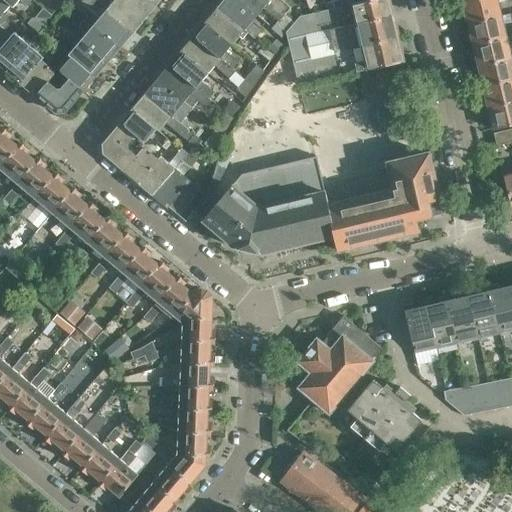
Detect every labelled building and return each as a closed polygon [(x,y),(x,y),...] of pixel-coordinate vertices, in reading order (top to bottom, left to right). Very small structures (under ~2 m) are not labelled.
[(4,0),(0,0),(0,17),(1,21),(8,20),(7,14),(4,11),(10,4),(6,1),(4,0)] [(50,0),(43,9),(49,14),(62,0),(61,0),(50,0)] [(99,17),(93,25),(119,47),(131,32),(105,10),(93,0),(80,0),(80,2),(99,17)] [(93,0),(105,10),(131,32),(143,18),(120,0),(113,0),(111,3),(106,0),(93,0)] [(120,0),(143,18),(155,4),(152,1),(150,0),(120,0)] [(237,0),(225,0),(219,8),(244,30),(247,33),(252,37),(258,30),(250,23),(256,15),(239,1),(237,0)] [(267,0),(237,0),(239,1),(256,15),(262,8),(278,21),(284,14),(268,1),(267,0)] [(267,0),(268,1),(284,14),(290,7),(281,0),(267,0)] [(329,9),(340,6),(347,4),(346,0),(331,0),(327,1),(329,9)] [(340,6),(345,27),(354,25),(393,15),(389,0),(368,0),(367,0),(347,4),(340,6)] [(474,0),(471,1),(463,3),(465,11),(463,14),(465,21),(468,23),(468,24),(502,16),(502,15),(498,2),(503,1),(506,0),(474,0)] [(287,40),(333,30),(345,27),(340,6),(329,9),(309,14),(304,15),(299,16),(294,22),(286,32),(287,40)] [(32,19),(47,18),(49,14),(43,9),(42,8),(32,19)] [(219,8),(206,23),(232,44),(238,37),(242,40),(247,33),(244,30),(219,8)] [(510,21),(511,20),(511,13),(508,14),(502,15),(502,16),(468,24),(470,32),(468,35),(470,42),(473,44),(473,45),(507,37),(507,36),(504,23),(510,22),(510,21)] [(286,32),(294,22),(284,14),(278,21),(276,24),(286,32)] [(393,15),(354,25),(345,27),(347,35),(356,33),(360,48),(399,39),(393,15)] [(32,19),(27,24),(38,34),(44,27),(47,24),(47,18),(32,19)] [(0,49),(12,36),(4,29),(8,26),(8,20),(1,21),(1,24),(0,23),(0,49)] [(66,26),(81,39),(107,61),(119,47),(93,25),(85,33),(77,25),(71,20),(70,21),(66,26)] [(206,23),(194,37),(231,68),(236,62),(225,52),(232,44),(206,23)] [(68,54),(70,57),(94,76),(107,61),(81,39),(66,26),(60,32),(60,33),(65,38),(75,46),(68,54)] [(38,34),(36,36),(43,42),(51,33),(44,27),(38,34)] [(293,63),(338,53),(333,30),(287,40),(293,63)] [(12,36),(0,49),(0,64),(7,71),(32,41),(25,36),(22,40),(14,33),(12,36)] [(507,37),(473,45),(475,53),(473,57),(475,63),(478,65),(478,66),(511,58),(508,44),(511,42),(511,35),(507,36),(507,37)] [(194,37),(182,52),(207,74),(214,65),(217,68),(229,79),(235,71),(231,68),(194,37)] [(32,41),(7,71),(21,83),(41,59),(48,51),(34,39),(32,41)] [(267,49),(275,55),(283,44),(276,39),(267,49)] [(399,39),(360,48),(363,61),(354,63),(356,72),(365,69),(404,61),(399,39)] [(257,51),(269,62),(274,56),(262,46),(257,51)] [(182,52),(170,66),(196,87),(205,96),(211,101),(216,95),(210,90),(211,89),(201,81),(207,74),(182,52)] [(343,75),(338,53),(293,63),(298,85),(343,75)] [(60,73),(67,79),(81,91),(94,76),(70,57),(59,68),(60,73)] [(511,58),(478,66),(480,74),(478,78),(480,84),(483,85),(483,87),(511,79),(511,57),(511,58)] [(41,59),(21,83),(36,96),(48,82),(53,74),(53,70),(41,59)] [(244,79),(253,87),(264,71),(256,64),(244,79)] [(196,87),(170,66),(158,81),(183,102),(192,109),(198,101),(199,102),(200,101),(206,106),(211,101),(205,96),(196,87)] [(48,82),(36,96),(56,113),(64,112),(81,91),(67,79),(60,88),(56,88),(48,82)] [(244,79),(235,89),(245,98),(253,87),(244,79)] [(511,79),(483,87),(485,95),(483,98),(484,105),(488,107),(488,108),(511,102),(511,79)] [(158,81),(146,95),(171,116),(187,129),(191,124),(184,118),(192,109),(183,102),(158,81)] [(146,95),(133,110),(156,130),(159,132),(166,123),(182,137),(188,130),(171,116),(146,95)] [(233,98),(225,111),(227,113),(232,117),(241,105),(233,98)] [(511,102),(488,108),(490,116),(488,119),(489,126),(493,128),(493,129),(511,124),(511,102)] [(156,130),(133,110),(121,124),(142,142),(145,142),(156,130)] [(215,129),(223,135),(226,127),(230,121),(223,115),(215,129)] [(134,136),(121,124),(104,145),(104,153),(124,170),(142,147),(142,142),(134,136)] [(0,128),(0,164),(15,147),(5,138),(8,134),(8,135),(9,134),(4,130),(4,129),(3,129),(1,127),(0,128)] [(203,144),(213,153),(223,135),(215,129),(203,144)] [(511,129),(494,133),(497,145),(510,142),(510,143),(511,143),(511,142),(511,129)] [(188,130),(182,137),(189,144),(196,136),(188,130)] [(189,144),(193,147),(197,143),(198,142),(200,140),(196,136),(189,144)] [(15,147),(0,164),(0,169),(15,182),(33,161),(22,152),(25,149),(26,149),(22,145),(23,144),(22,144),(21,144),(19,142),(15,147)] [(193,147),(182,161),(189,167),(206,148),(198,142),(197,143),(193,147)] [(142,147),(124,170),(138,182),(158,158),(146,148),(142,148),(142,147)] [(158,158),(138,182),(153,194),(175,168),(182,161),(187,154),(181,148),(169,163),(160,156),(158,158)] [(326,205),(334,237),(337,250),(418,231),(416,218),(429,215),(426,203),(439,200),(428,154),(388,163),(394,189),(368,195),(364,193),(363,194),(358,195),(357,195),(354,199),(328,205),(326,205)] [(241,174),(233,184),(261,208),(325,193),(316,156),(241,174)] [(36,157),(33,161),(15,182),(32,197),(51,176),(40,167),(43,164),(44,164),(44,163),(39,160),(40,159),(39,158),(39,159),(36,157)] [(175,168),(153,194),(168,207),(185,187),(190,181),(183,175),(189,167),(182,161),(175,168)] [(54,172),(51,176),(32,197),(33,198),(20,213),(38,228),(51,213),(50,212),(68,191),(58,182),(60,179),(61,179),(62,178),(57,175),(58,174),(57,173),(56,174),(54,172)] [(206,196),(197,207),(207,215),(202,221),(234,248),(237,249),(257,254),(260,254),(334,237),(326,205),(328,205),(325,193),(261,208),(233,184),(218,202),(212,198),(222,176),(214,173),(213,177),(206,196)] [(179,215),(178,214),(200,189),(190,181),(185,187),(168,207),(179,216),(179,215)] [(17,193),(11,187),(3,197),(10,202),(17,193)] [(68,191),(50,212),(51,213),(38,228),(35,232),(43,239),(52,229),(61,236),(68,227),(86,206),(75,197),(78,194),(79,193),(75,190),(75,189),(74,188),(73,188),(72,187),(68,191)] [(86,206),(68,227),(57,241),(63,246),(74,232),(85,242),(103,221),(93,212),(95,208),(96,209),(97,208),(92,204),(93,204),(92,203),(91,203),(89,202),(86,206)] [(103,221),(85,242),(103,257),(121,235),(110,226),(113,223),(114,223),(110,219),(110,218),(109,218),(107,216),(103,221)] [(121,235),(103,257),(120,271),(138,250),(128,241),(131,238),(132,238),(128,234),(128,233),(127,232),(127,233),(124,231),(121,235)] [(138,286),(156,265),(145,256),(148,252),(149,253),(149,252),(145,249),(146,248),(145,247),(144,248),(142,246),(138,250),(120,271),(109,289),(126,301),(133,292),(138,286)] [(88,252),(82,247),(74,256),(80,261),(88,252)] [(14,257),(5,265),(23,281),(30,272),(14,257)] [(156,265),(138,286),(133,292),(140,299),(145,292),(156,301),(174,280),(163,271),(166,268),(167,268),(167,267),(163,264),(163,263),(162,262),(162,263),(160,261),(156,265)] [(106,267),(99,262),(91,271),(98,276),(106,267)] [(177,276),(174,280),(156,301),(151,306),(143,317),(150,322),(158,312),(163,307),(174,316),(192,295),(181,286),(183,283),(184,283),(185,282),(180,278),(181,278),(180,277),(179,278),(177,276)] [(498,284),(487,286),(499,334),(511,331),(511,296),(510,286),(499,289),(498,284)] [(478,293),(467,296),(478,339),(499,334),(487,286),(477,289),(478,293)] [(39,296),(29,287),(23,295),(33,303),(39,296)] [(192,295),(174,316),(181,323),(189,320),(210,318),(211,302),(211,296),(209,294),(207,292),(204,291),(201,290),(198,290),(194,292),(192,295)] [(132,307),(140,299),(133,292),(126,301),(132,307)] [(456,294),(445,296),(457,344),(478,339),(467,296),(457,298),(456,294)] [(436,303),(425,306),(436,349),(457,344),(445,296),(435,299),(436,303)] [(86,311),(70,298),(60,312),(75,324),(86,311)] [(417,366),(438,361),(436,349),(425,306),(415,308),(414,304),(403,306),(417,366)] [(75,328),(57,313),(53,319),(70,333),(75,328)] [(88,314),(78,325),(93,339),(103,327),(88,314)] [(301,365),(289,380),(299,388),(330,414),(374,362),(371,360),(381,348),(342,316),(320,343),(316,340),(297,362),(301,365)] [(181,341),(209,342),(214,342),(214,340),(215,339),(215,338),(214,338),(215,333),(214,333),(214,334),(210,333),(210,318),(189,320),(181,323),(181,341)] [(84,333),(76,327),(70,335),(77,341),(84,333)] [(7,337),(0,344),(0,346),(6,351),(12,342),(7,337)] [(112,360),(128,349),(119,338),(104,352),(112,360)] [(153,340),(143,347),(146,354),(157,350),(153,340)] [(180,364),(208,365),(213,365),(213,362),(214,362),(214,361),(213,360),(214,355),(213,355),(213,356),(209,356),(209,342),(181,341),(180,353),(172,352),(171,363),(180,364)] [(0,379),(10,367),(0,358),(6,351),(0,346),(0,379)] [(143,347),(131,351),(134,359),(146,354),(143,347)] [(157,350),(146,354),(148,361),(160,357),(157,350)] [(10,367),(0,379),(0,394),(11,403),(28,382),(18,372),(31,356),(25,351),(10,367)] [(170,386),(179,386),(207,387),(212,388),(212,385),(213,385),(213,384),(213,378),(212,378),(212,379),(208,379),(208,365),(180,364),(171,363),(171,377),(160,377),(160,386),(170,386)] [(28,382),(11,403),(8,407),(10,409),(9,409),(10,411),(11,410),(15,413),(15,412),(18,409),(29,418),(52,390),(54,389),(42,379),(47,371),(41,366),(35,373),(28,382)] [(511,402),(507,378),(495,381),(501,409),(511,406),(511,402)] [(346,410),(371,431),(397,401),(372,380),(346,410)] [(495,381),(479,384),(480,389),(484,388),(489,411),(501,409),(495,381)] [(54,389),(52,390),(59,396),(66,387),(59,382),(54,389)] [(479,384),(458,389),(459,393),(472,391),(477,414),(489,411),(484,388),(480,389),(479,384)] [(127,392),(120,386),(113,393),(120,399),(127,392)] [(178,410),(206,410),(212,411),(211,408),(212,408),(212,407),(212,401),(211,401),(211,402),(207,402),(207,387),(179,386),(178,410)] [(399,387),(395,392),(406,401),(410,396),(399,387)] [(458,389),(443,392),(444,401),(463,416),(477,414),(472,391),(459,393),(458,389)] [(52,390),(29,418),(26,422),(28,424),(27,425),(28,426),(28,425),(33,429),(33,428),(36,424),(47,434),(65,412),(54,403),(59,396),(52,390)] [(162,395),(160,403),(172,406),(174,398),(162,395)] [(78,396),(71,405),(77,411),(85,402),(78,396)] [(397,401),(371,431),(395,452),(421,421),(397,401)] [(65,412),(47,434),(44,438),(45,439),(45,440),(46,441),(47,440),(51,444),(51,443),(51,442),(54,439),(65,449),(83,428),(71,418),(77,411),(71,405),(65,412)] [(177,422),(177,432),(206,433),(211,434),(211,431),(212,430),(211,429),(211,424),(210,424),(210,425),(206,425),(206,410),(178,410),(177,422)] [(83,464),(101,443),(91,435),(104,421),(96,413),(83,428),(65,449),(61,453),(64,454),(63,455),(64,456),(65,455),(69,459),(70,458),(69,458),(72,455),(83,464)] [(170,429),(172,422),(171,422),(160,418),(158,426),(170,429)] [(156,425),(149,433),(158,441),(165,433),(156,425)] [(438,435),(429,427),(387,477),(399,487),(418,462),(417,461),(438,435)] [(113,429),(106,438),(112,443),(120,435),(113,429)] [(176,454),(175,455),(205,456),(210,456),(210,454),(211,454),(211,453),(210,453),(210,447),(209,447),(209,448),(205,447),(206,433),(177,432),(176,454)] [(158,441),(149,433),(142,442),(151,450),(158,441)] [(448,444),(438,435),(417,461),(418,461),(421,459),(450,453),(448,444)] [(134,439),(127,447),(134,453),(141,445),(134,439)] [(45,440),(41,445),(48,451),(53,446),(51,444),(47,440),(46,441),(45,440)] [(101,443),(83,464),(80,468),(82,470),(81,470),(82,471),(83,471),(87,474),(88,473),(87,473),(90,470),(101,479),(119,458),(101,443)] [(119,458),(101,479),(98,483),(100,485),(99,485),(100,486),(101,486),(105,489),(106,489),(105,488),(108,485),(120,495),(125,489),(133,480),(138,474),(127,465),(135,454),(127,447),(119,458)] [(327,458),(340,468),(346,460),(333,450),(327,458)] [(163,458),(157,452),(149,461),(156,467),(163,458)] [(287,484),(285,487),(294,493),(295,491),(323,511),(379,511),(380,511),(303,453),(297,461),(293,458),(284,470),(288,473),(282,481),(287,484)] [(175,455),(170,462),(191,479),(204,464),(205,456),(175,455)] [(170,462),(154,480),(176,498),(185,487),(188,489),(188,490),(188,491),(192,486),(193,487),(194,485),(193,485),(195,483),(191,479),(170,462)] [(383,488),(368,477),(362,486),(377,497),(383,488)] [(154,480),(139,498),(156,511),(163,511),(170,504),(173,507),(173,508),(177,504),(178,504),(178,503),(180,501),(176,498),(154,480)] [(125,489),(120,495),(126,500),(131,494),(125,489)] [(132,506),(128,510),(127,511),(156,511),(139,498),(138,500),(132,506)]
